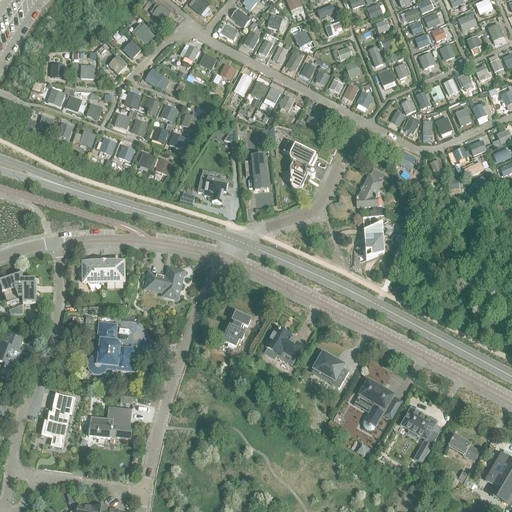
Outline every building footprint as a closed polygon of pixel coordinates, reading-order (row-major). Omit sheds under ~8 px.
[(192,12),(201,19),(210,9),(200,1),(200,2),(197,0),(196,0),(189,9),(192,11),(192,12)] [(247,0),(245,3),(241,8),(249,15),(253,9),(257,4),(251,0),(247,0)] [(293,0),(291,1),(285,3),(289,15),(296,13),(301,11),(297,0),(293,0)] [(350,9),(351,13),(364,8),(363,4),(361,0),(356,0),(348,3),(350,9)] [(397,0),(401,9),(412,5),(410,0),(397,0)] [(477,11),(479,14),(490,9),(487,2),(482,5),(481,2),(477,4),(478,6),(476,7),(477,11)] [(417,10),(420,19),(433,14),(429,4),(417,10)] [(151,16),(162,24),(171,13),(160,5),(151,16)] [(322,17),(323,21),(335,17),(334,12),(332,7),(320,12),(322,17)] [(368,19),(370,23),(383,18),(381,14),(378,7),(366,12),(368,19)] [(407,26),(419,22),(414,10),(411,12),(412,13),(403,16),(407,26)] [(242,22),(247,19),(238,11),(234,16),(230,21),(238,27),(242,22)] [(462,35),(477,29),(474,23),(472,17),(470,13),(464,15),(466,19),(457,23),(460,29),(462,35)] [(435,16),(423,21),(428,31),(440,26),(435,16)] [(282,21),(270,17),(266,29),(278,33),(282,21)] [(376,33),(378,37),(389,33),(387,28),(385,23),(374,27),(376,33)] [(338,24),(325,29),(328,39),(339,35),(338,33),(341,32),(338,24)] [(419,25),(408,28),(413,39),(423,35),(419,25)] [(134,36),(146,46),(153,38),(141,28),(134,36)] [(221,38),(232,44),(238,34),(226,28),(221,38)] [(498,43),(504,40),(498,28),(493,30),(487,32),(493,45),(498,43)] [(434,41),(436,45),(446,41),(444,37),(441,31),(431,35),(434,41)] [(299,37),(293,40),(298,52),(305,49),(311,46),(305,34),(299,37)] [(249,35),(242,48),(247,51),(252,53),(259,40),(254,38),(249,35)] [(274,45),(277,39),(266,35),(264,40),(274,45)] [(416,48),(418,52),(431,47),(428,37),(414,43),(416,48)] [(382,48),(384,52),(395,47),(394,44),(392,39),(381,44),(382,48)] [(466,44),(470,54),(474,52),(481,50),(477,39),(470,42),(466,44)] [(122,52),(132,61),(141,52),(131,43),(122,52)] [(264,44),(258,56),(261,59),(265,60),(272,48),(268,46),(264,44)] [(189,48),(183,59),(193,64),(199,53),(189,48)] [(444,64),(449,62),(455,60),(450,48),(444,51),(439,52),(444,64)] [(278,50),(271,63),(275,66),(280,68),(287,54),(282,53),(278,50)] [(375,71),(378,70),(383,67),(376,50),(372,52),(368,53),(375,71)] [(332,56),(336,66),(352,60),(350,56),(348,51),(337,55),(337,53),(333,54),(332,56)] [(204,55),(198,67),(210,73),(216,62),(204,55)] [(292,56),(284,70),(290,74),(294,76),(302,61),(297,59),(292,56)] [(429,71),(435,69),(430,57),(419,61),(423,73),(429,71)] [(502,61),(507,72),(511,70),(511,58),(511,57),(502,61)] [(108,66),(117,76),(126,67),(117,58),(108,66)] [(490,66),(494,77),(498,75),(503,73),(499,63),(494,65),(490,66)] [(346,75),(349,82),(359,78),(357,73),(354,65),(344,69),(346,75)] [(50,66),(50,80),(63,81),(64,66),(50,66)] [(80,67),(79,81),(93,82),(94,67),(80,67)] [(225,67),(219,78),(230,84),(236,72),(225,67)] [(305,67),(299,77),(309,83),(315,72),(305,67)] [(394,71),(399,83),(403,82),(410,79),(405,67),(398,70),(394,71)] [(479,84),(485,82),(483,79),(488,77),(486,73),(484,68),(474,73),(476,78),(479,84)] [(152,70),(144,82),(156,90),(163,78),(152,70)] [(377,78),(382,90),(395,85),(390,73),(377,78)] [(317,82),(315,86),(319,88),(323,90),(325,86),(326,86),(328,83),(327,82),(328,81),(323,79),(318,75),(315,81),(317,82)] [(242,76),(235,90),(247,96),(254,82),(247,78),(242,76)] [(457,81),(461,91),(467,89),(471,86),(467,77),(457,81)] [(33,92),(41,93),(42,84),(34,83),(33,92)] [(257,83),(250,97),(255,99),(259,101),(260,98),(263,99),(268,89),(261,85),(257,83)] [(333,83),(328,92),(333,95),(338,97),(342,88),(337,86),(333,83)] [(443,87),(449,99),(453,98),(457,95),(452,83),(447,86),(443,87)] [(438,87),(429,91),(433,102),(443,98),(438,87)] [(349,88),(342,100),(352,105),(358,92),(353,90),(349,88)] [(270,89),(265,100),(275,105),(280,94),(270,89)] [(51,91),(46,104),(60,109),(65,96),(51,91)] [(123,107),(136,111),(141,98),(128,94),(123,107)] [(424,94),(415,98),(421,112),(430,108),(427,102),(430,100),(428,95),(425,96),(424,94)] [(361,95),(355,107),(361,110),(367,113),(373,101),(367,99),(361,95)] [(500,99),(505,110),(510,108),(511,107),(511,98),(510,95),(505,97),(500,99)] [(64,111),(77,115),(82,102),(69,98),(64,111)] [(284,98),(278,109),(283,111),(288,114),(294,103),(289,100),(284,98)] [(145,116),(155,120),(161,105),(148,100),(145,108),(148,110),(145,116)] [(467,103),(477,123),(481,121),(485,119),(481,108),(476,110),(475,110),(471,102),(467,103)] [(401,107),(406,119),(410,117),(416,113),(412,104),(410,106),(409,103),(405,106),(401,107)] [(90,105),(85,118),(98,123),(103,110),(90,105)] [(159,120),(172,125),(177,112),(165,107),(159,120)] [(460,130),(471,125),(466,112),(454,116),(460,130)] [(309,117),(306,123),(321,130),(327,119),(315,113),(313,119),(309,117)] [(118,115),(113,128),(126,133),(131,120),(118,115)] [(180,128),(193,132),(197,120),(185,115),(180,128)] [(394,128),(398,130),(404,120),(399,118),(395,115),(389,126),(394,128)] [(53,122),(43,118),(37,131),(49,135),(53,122)] [(434,126),(440,139),(452,134),(447,120),(434,126)] [(136,122),(131,135),(143,139),(148,126),(136,122)] [(408,135),(413,137),(418,128),(413,126),(408,123),(403,132),(408,135)] [(55,137),(68,142),(73,129),(60,125),(55,137)] [(422,125),(422,139),(431,139),(432,125),(422,125)] [(150,142),(163,146),(168,133),(155,128),(150,142)] [(498,142),(500,147),(511,141),(510,137),(508,132),(496,137),(498,142)] [(78,146),(91,151),(95,138),(83,133),(78,146)] [(168,148),(180,152),(185,139),(173,135),(168,148)] [(103,140),(98,153),(111,158),(116,144),(103,140)] [(469,148),(473,159),(486,153),(482,143),(469,148)] [(317,159),(288,145),(283,154),(289,158),(289,161),(290,163),(292,166),(289,171),(290,183),(289,183),(289,186),(291,186),(291,188),(292,191),(294,193),(297,194),(300,193),(301,190),(307,179),(310,181),(311,181),(312,181),(313,181),(314,180),(315,179),(315,178),(315,177),(314,176),(313,175),(310,173),(317,159)] [(117,160),(129,164),(134,152),(121,147),(117,160)] [(492,156),(497,166),(510,160),(509,159),(511,159),(507,151),(506,151),(505,150),(492,156)] [(456,155),(460,165),(465,163),(469,162),(465,151),(460,153),(456,155)] [(137,168),(150,172),(155,159),(141,154),(137,168)] [(401,160),(398,167),(411,174),(414,167),(412,166),(415,160),(404,154),(401,160)] [(264,157),(251,159),(252,163),(244,164),(246,178),(253,177),(254,190),(267,188),(264,157)] [(159,161),(154,173),(167,178),(172,165),(159,161)] [(429,165),(435,180),(439,179),(444,177),(438,162),(429,165)] [(466,178),(482,171),(481,167),(480,164),(468,169),(469,170),(464,172),(466,178)] [(502,175),(503,179),(511,175),(511,167),(511,166),(500,171),(502,175)] [(356,200),(356,209),(373,209),(377,208),(378,208),(377,199),(376,199),(383,184),(381,183),(384,177),(373,172),(370,177),(369,177),(357,200),(356,200)] [(474,182),(479,193),(491,188),(486,177),(474,182)] [(201,179),(198,195),(204,196),(204,198),(208,199),(208,201),(212,201),(212,204),(221,206),(223,194),(226,195),(228,185),(214,182),(201,179)] [(448,192),(459,191),(458,182),(448,183),(448,192)] [(349,197),(339,197),(339,204),(349,205),(349,197)] [(373,212),(370,213),(370,219),(384,218),(385,218),(385,211),(384,210),(377,211),(377,208),(373,209),(373,212)] [(407,240),(411,229),(394,222),(390,233),(407,240)] [(382,225),(364,233),(366,263),(385,255),(382,225)] [(123,265),(83,266),(83,285),(123,284),(123,265)] [(162,298),(177,301),(183,274),(169,271),(166,280),(149,276),(146,290),(163,294),(162,298)] [(35,306),(34,280),(22,281),(22,276),(22,275),(0,282),(0,288),(6,307),(22,302),(22,306),(35,306)] [(70,319),(71,326),(80,324),(79,317),(70,319)] [(250,322),(239,317),(236,324),(233,323),(233,322),(232,322),(231,322),(229,328),(229,329),(223,344),(235,349),(238,342),(240,343),(244,335),(241,333),(244,328),(247,329),(250,322)] [(86,318),(84,331),(92,332),(93,319),(86,318)] [(116,327),(99,326),(96,358),(92,360),(89,364),(89,368),(90,373),(94,375),(99,376),(103,374),(106,370),(133,373),(135,352),(119,350),(119,348),(116,344),(114,344),(116,327)] [(267,350),(264,356),(274,361),(277,356),(279,357),(278,360),(291,367),(295,360),(302,348),(289,341),(290,339),(276,330),(270,340),(268,340),(266,344),(267,346),(265,349),(267,350)] [(22,343),(6,336),(2,347),(1,346),(0,348),(0,364),(6,367),(4,371),(14,375),(22,355),(18,353),(22,343)] [(318,364),(313,371),(331,382),(329,385),(339,391),(348,374),(342,370),(343,368),(336,364),(337,362),(328,357),(327,359),(322,356),(319,362),(318,364)] [(359,397),(354,406),(368,414),(363,423),(364,423),(363,425),(363,427),(363,429),(364,431),(366,432),(368,433),(370,433),(372,432),(374,431),(375,430),(383,416),(384,414),(385,414),(393,399),(394,398),(367,383),(366,384),(366,385),(359,397)] [(281,385),(278,391),(284,395),(288,388),(285,387),(281,385)] [(45,430),(44,437),(56,439),(55,447),(62,448),(61,451),(61,452),(62,452),(69,420),(70,416),(71,416),(75,400),(57,397),(54,412),(53,416),(52,416),(50,416),(50,415),(49,415),(45,430)] [(91,419),(88,439),(110,441),(110,438),(130,441),(132,426),(130,426),(132,399),(121,398),(120,410),(108,408),(107,420),(91,419)] [(384,414),(383,416),(391,421),(402,403),(394,398),(393,399),(385,414),(384,414)] [(410,410),(400,428),(409,433),(408,435),(416,440),(417,438),(426,443),(418,457),(424,460),(438,437),(432,433),(436,425),(410,410)] [(448,448),(464,457),(463,458),(474,464),(479,454),(469,448),(470,447),(454,438),(448,448)] [(417,456),(414,461),(421,466),(424,460),(418,457),(417,456)] [(511,467),(501,460),(488,482),(504,491),(499,500),(508,506),(511,498),(511,469),(511,467)] [(462,474),(455,485),(461,488),(468,477),(462,474)]
